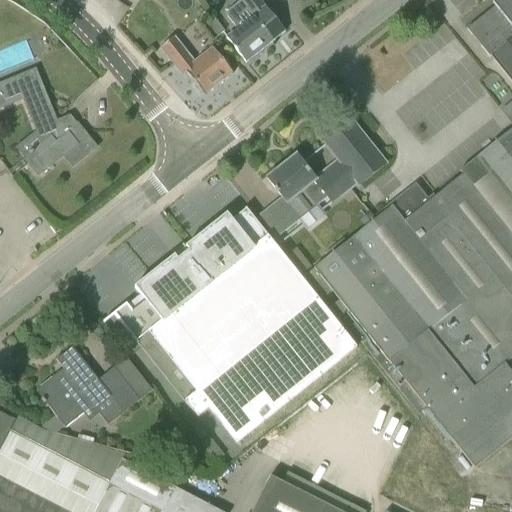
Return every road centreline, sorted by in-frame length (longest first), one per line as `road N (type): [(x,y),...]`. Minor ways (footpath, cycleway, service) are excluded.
road 1 (tertiary): [(396,0),(190,162)]
road 2 (tertiary): [(0,316),(190,162)]
road 3 (tertiary): [(190,162),(109,59),(46,0)]
